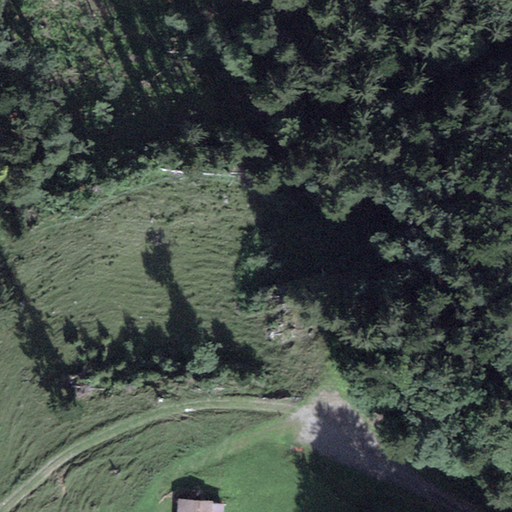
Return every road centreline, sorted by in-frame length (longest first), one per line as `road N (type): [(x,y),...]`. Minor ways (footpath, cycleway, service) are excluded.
road 1 (track): [(315,412),(225,404),(157,413),(70,453),(1,511)]
road 2 (track): [(315,412),(467,511)]
